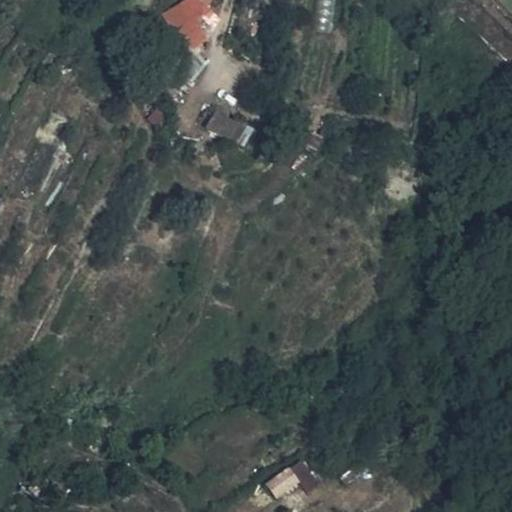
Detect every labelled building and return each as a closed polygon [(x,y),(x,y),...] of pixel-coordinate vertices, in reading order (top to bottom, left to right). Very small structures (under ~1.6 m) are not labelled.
[(213,37),(199,10),(218,0),(171,0),(164,4),(188,50),(213,37)] [(334,32),(338,0),(319,0),(315,29),(334,32)] [(54,111),(18,191),(34,199),(71,119),(54,111)] [(306,459),(270,483),(280,498),(302,484),(308,493),(322,484),(306,459)] [(285,500),(273,511),(296,511),(297,511),(285,500)]
